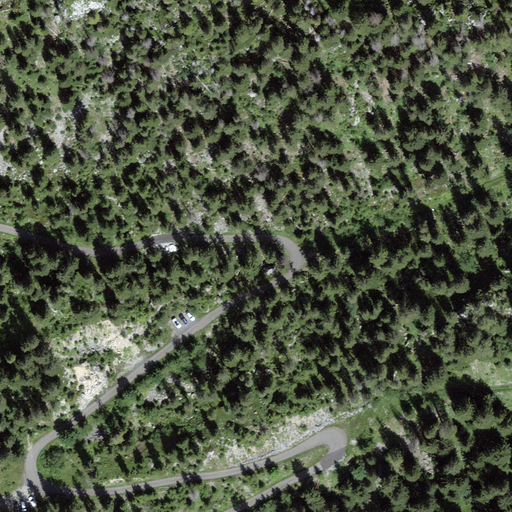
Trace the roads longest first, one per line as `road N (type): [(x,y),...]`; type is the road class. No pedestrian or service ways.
road 1 (track): [(34,450),(216,313),(288,277),(297,253),(264,236),(176,237),(94,252),(0,226)]
road 2 (track): [(231,511),(328,462),(342,448),(332,431),(225,473),(95,492),(48,487)]
road 3 (track): [(297,253),(511,176)]
road 4 (track): [(339,432),(434,391),(511,385)]
